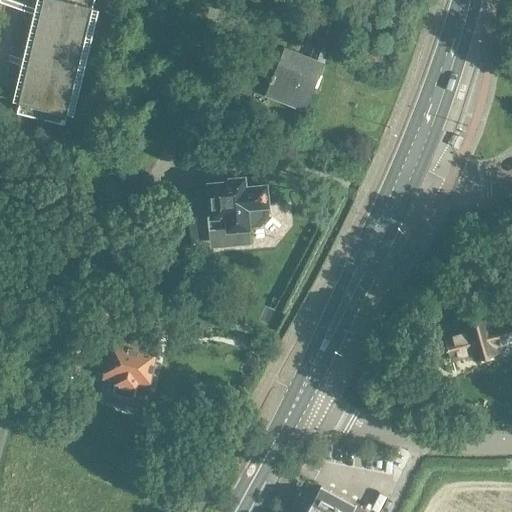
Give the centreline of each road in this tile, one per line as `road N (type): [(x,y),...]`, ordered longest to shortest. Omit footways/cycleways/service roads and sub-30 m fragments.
road 1 (track): [(33,348),(179,139),(215,0)]
road 2 (primary): [(300,393),(413,158)]
road 3 (primary): [(413,158),(468,0)]
road 4 (primary): [(238,511),(300,393)]
road 5 (unclassified): [(421,440),(351,420),(300,393)]
